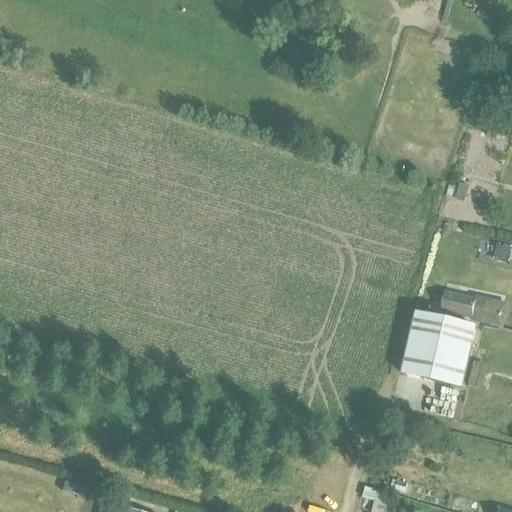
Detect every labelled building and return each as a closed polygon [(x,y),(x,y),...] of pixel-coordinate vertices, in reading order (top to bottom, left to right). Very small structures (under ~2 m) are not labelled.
[(469,128),(487,128),(487,112),(469,112),(469,128)] [(456,200),(465,203),(470,188),(460,185),(456,200)] [(496,259),(511,260),(511,242),(498,241),(496,259)] [(444,297),(441,312),(472,319),(475,304),(444,297)] [(418,315),(403,376),(463,390),(478,329),(418,315)] [(487,367),(474,364),(468,387),(482,391),(487,367)] [(389,490),(406,489),(406,478),(388,478),(389,490)] [(86,494),(88,486),(67,481),(65,489),(86,494)] [(362,499),(374,502),(371,511),(394,511),(395,507),(386,504),(389,494),(365,488),(362,499)]
